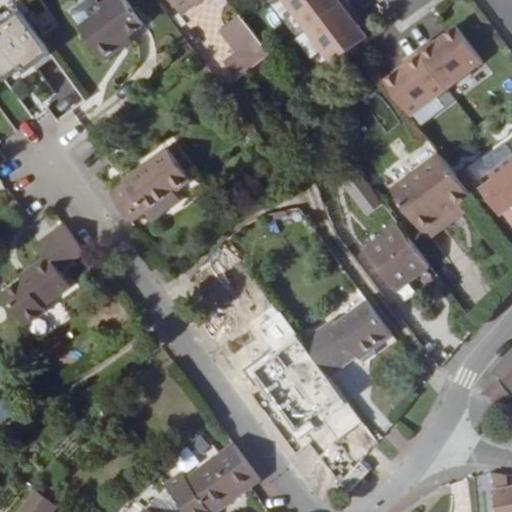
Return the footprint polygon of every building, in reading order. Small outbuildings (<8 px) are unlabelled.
[(120,50),(133,41),(147,30),(124,0),(117,0),(104,10),(108,14),(85,31),(85,32),(110,65),(124,55),(120,50)] [(206,0),(173,0),(186,16),(206,0)] [(281,0),(331,66),(370,36),(342,0),(281,0)] [(108,14),(104,10),(99,1),(76,20),(85,31),(108,14)] [(271,58),(242,19),(221,34),(235,53),(223,62),(238,84),(271,58)] [(0,45),(0,77),(8,88),(20,79),(32,70),(35,74),(52,61),(22,20),(0,35),(0,36),(4,42),(0,45)] [(414,115),(484,63),(457,26),(386,78),(414,115)] [(137,45),(133,41),(120,50),(124,55),(137,45)] [(32,70),(20,79),(23,83),(35,74),(32,70)] [(387,126),(397,118),(377,95),(367,103),(387,126)] [(471,194),(440,152),(393,188),(425,231),(440,219),(439,217),(459,202),(471,194)] [(127,189),(113,200),(134,228),(148,217),(154,226),(170,214),(165,207),(177,198),(194,185),(170,154),(125,187),(127,189)] [(486,192),(511,226),(511,163),(495,176),(499,182),(486,192)] [(387,208),(363,177),(348,188),(371,220),(387,208)] [(183,205),(177,198),(165,207),(170,214),(183,205)] [(440,219),(425,231),(429,238),(465,210),(459,202),(439,217),(440,219)] [(402,228),(370,253),(380,267),(384,264),(404,292),(433,269),(402,228)] [(88,259),(66,230),(43,247),(52,260),(38,271),(42,275),(27,286),(9,299),(32,329),(50,315),(47,311),(74,292),(63,277),(88,259)] [(42,275),(38,271),(23,282),(27,286),(42,275)] [(317,362),(330,380),(360,359),(372,349),(376,353),(394,339),(369,305),(338,328),(335,324),(305,346),(307,349),(317,362)] [(309,369),(317,362),(307,349),(298,355),(309,369)] [(363,363),(376,353),(372,349),(360,359),(363,363)] [(511,358),(498,374),(511,390),(511,358)] [(325,376),(309,388),(334,421),(350,410),(325,376)] [(320,430),(325,436),(338,426),(309,388),(306,384),(265,415),(292,451),(320,430)] [(511,400),(511,397),(502,385),(485,400),(496,414),(511,400)] [(16,395),(0,404),(0,413),(5,422),(25,410),(16,395)] [(309,445),(310,447),(325,436),(320,430),(292,451),(295,455),(309,445)] [(202,433),(195,442),(212,457),(220,447),(202,433)] [(220,511),(249,490),(260,482),(234,447),(187,481),(182,475),(166,487),(186,511),(220,511)] [(505,478),(492,477),(495,494),(508,492),(505,478)] [(54,511),(59,506),(35,488),(17,511),(54,511)] [(511,511),(511,490),(508,492),(495,494),(498,511),(511,511)] [(120,511),(149,511),(131,498),(120,511)]
